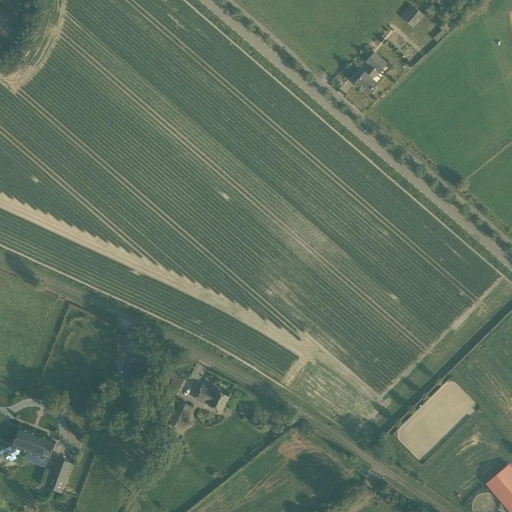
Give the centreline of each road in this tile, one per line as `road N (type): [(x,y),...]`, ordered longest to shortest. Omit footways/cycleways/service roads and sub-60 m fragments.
road 1 (unclassified): [(441,511),(268,393),(0,259)]
road 2 (tertiary): [(511,267),(205,0)]
